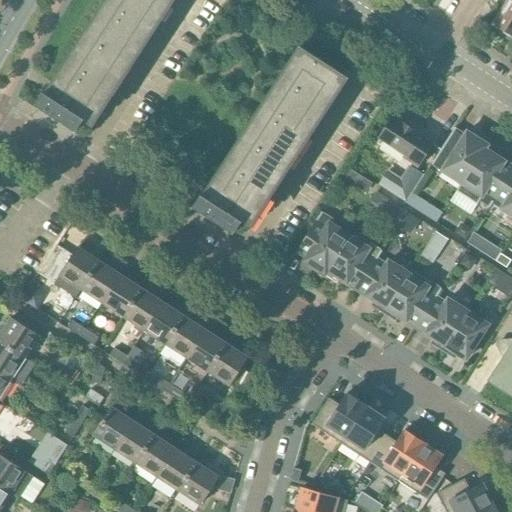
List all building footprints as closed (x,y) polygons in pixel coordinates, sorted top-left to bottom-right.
[(169,0),(112,0),(49,96),(43,92),(35,104),(76,130),(83,120),(87,123),(169,0)] [(507,5),(494,24),(511,35),(511,0),(507,0),(505,5),(507,5)] [(305,49),(213,188),(207,198),(201,195),(193,207),(234,233),(240,222),(245,226),(344,75),(305,49)] [(395,118),(380,139),(405,156),(403,159),(417,167),(433,144),(395,118)] [(455,192),(457,193),(488,145),(467,132),(465,134),(455,127),(432,164),(461,183),(455,192)] [(492,204),(511,172),(511,166),(496,156),(499,152),(488,145),(457,193),(476,205),(479,201),(489,208),(492,204)] [(387,172),(379,185),(407,203),(424,177),(410,168),(402,181),(387,172)] [(511,172),(492,204),(511,216),(511,172)] [(395,204),(388,216),(392,219),(391,221),(398,226),(407,213),(395,204)] [(304,262),(324,274),(349,236),(330,223),(332,219),(321,212),(295,253),(297,254),(298,252),(307,258),(304,262)] [(407,213),(398,226),(410,234),(419,220),(407,213)] [(437,232),(429,244),(441,252),(449,240),(437,232)] [(368,248),(349,236),(324,274),(336,282),(339,278),(356,290),(382,251),(371,244),(368,248)] [(57,245),(39,272),(76,296),(81,289),(99,260),(78,246),(72,255),(57,245)] [(384,313),(400,287),(411,270),(410,269),(408,273),(388,261),(386,265),(377,259),(382,251),(356,290),(374,301),(372,305),(384,313)] [(502,253),(497,261),(507,267),(511,259),(502,253)] [(467,254),(460,263),(469,268),(474,264),(477,259),(467,254)] [(121,274),(99,260),(81,289),(102,302),(121,274)] [(511,277),(496,268),(488,281),(510,294),(511,290),(511,277)] [(411,270),(400,287),(384,313),(396,320),(398,316),(416,328),(441,289),(411,270)] [(142,288),(121,274),(102,302),(124,316),(142,288)] [(163,302),(142,288),(124,316),(145,330),(163,302)] [(442,290),(441,289),(416,328),(434,339),(431,343),(443,351),(469,312),(448,299),(445,304),(436,298),(442,290)] [(184,316),(163,302),(145,330),(166,344),(184,316)] [(488,325),(469,312),(443,351),(455,358),(458,354),(466,360),(488,325)] [(205,330),(184,316),(166,344),(187,358),(205,330)] [(0,334),(0,341),(25,358),(39,336),(11,318),(0,334)] [(72,320),(67,328),(79,336),(85,329),(72,320)] [(94,346),(99,338),(85,329),(79,336),(94,346)] [(227,344),(205,330),(187,358),(209,372),(227,344)] [(511,340),(500,341),(497,346),(504,357),(490,380),(511,395),(511,340)] [(0,341),(0,372),(11,379),(20,385),(33,364),(25,358),(0,341)] [(227,344),(209,372),(230,385),(248,358),(227,344)] [(114,348),(109,356),(122,365),(127,357),(114,348)] [(135,373),(141,365),(127,357),(122,365),(135,373)] [(96,365),(92,382),(100,385),(105,367),(96,365)] [(0,372),(0,395),(11,379),(0,372)] [(156,376),(151,383),(165,392),(170,384),(156,376)] [(179,401),(184,393),(170,384),(165,392),(179,401)] [(329,398),(312,424),(341,444),(366,405),(348,393),(340,405),(329,398)] [(366,405),(341,444),(370,462),(387,436),(378,430),(378,429),(385,417),(366,405)] [(90,411),(83,406),(74,420),(81,425),(90,411)] [(204,406),(199,413),(216,423),(220,416),(204,406)] [(115,449),(134,421),(112,407),(94,435),(105,442),(115,449)] [(65,433),(72,438),(81,425),(74,420),(65,433)] [(155,435),(134,421),(115,449),(136,463),(155,435)] [(387,436),(370,462),(399,481),(424,442),(405,430),(397,442),(387,436)] [(136,463),(158,477),(176,449),(155,435),(136,463)] [(424,442),(399,481),(428,500),(445,474),(435,467),(443,455),(424,442)] [(197,463),(176,449),(158,477),(179,491),(197,463)] [(0,486),(11,494),(19,499),(33,476),(0,454),(0,486)] [(197,463),(179,491),(200,505),(218,477),(197,463)] [(291,479),(291,480),(298,482),(298,481),(302,470),(294,468),(291,479)] [(79,475),(74,483),(87,491),(92,484),(79,475)] [(464,479),(437,493),(446,511),(476,511),(494,503),(483,483),(470,490),(464,479)] [(224,481),(221,490),(229,493),(232,484),(224,481)] [(101,500),(106,493),(92,484),(87,491),(101,500)] [(0,511),(11,494),(0,486),(0,511)] [(301,488),(295,510),(303,511),(344,511),(348,501),(301,488)] [(73,498),(68,511),(88,511),(91,503),(73,498)] [(121,502),(116,510),(119,511),(134,511),(135,511),(121,502)] [(498,511),(494,503),(476,511),(498,511)]
